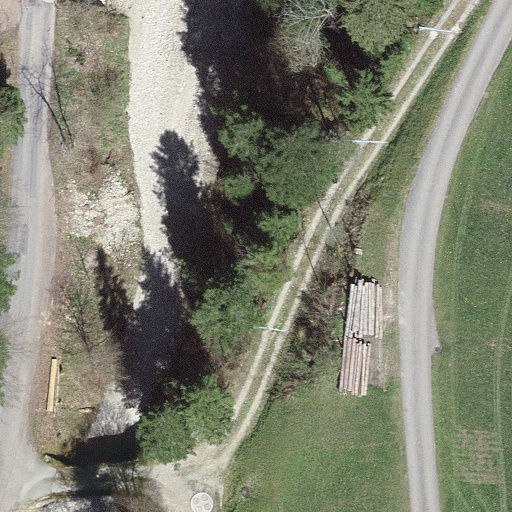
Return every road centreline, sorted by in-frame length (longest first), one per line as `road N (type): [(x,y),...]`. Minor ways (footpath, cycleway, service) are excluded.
road 1 (track): [(177,490),(219,452),(342,190),(469,0)]
road 2 (track): [(426,511),(415,361),(418,234),(453,119),(511,0)]
road 3 (unclassified): [(41,0),(29,218),(0,435)]
road 4 (track): [(180,511),(177,490),(164,481),(0,469)]
